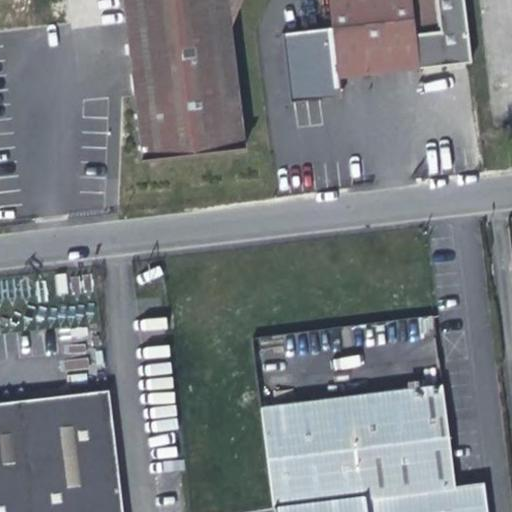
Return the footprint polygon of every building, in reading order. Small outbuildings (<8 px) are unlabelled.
[(122,0),(132,84),(141,162),(243,150),(229,30),(241,0),(122,0)] [(478,61),(471,0),(334,0),(336,23),(341,75),(427,66),(478,61)] [(341,75),(336,23),(286,28),(293,103),(329,99),(343,98),(341,75)] [(450,477),(438,375),(256,398),(270,508),(270,511),(485,511),(481,474),(450,477)] [(107,390),(37,398),(48,487),(50,511),(121,511),(117,478),(107,390)] [(0,511),(50,511),(48,487),(37,398),(0,401),(0,511)]
